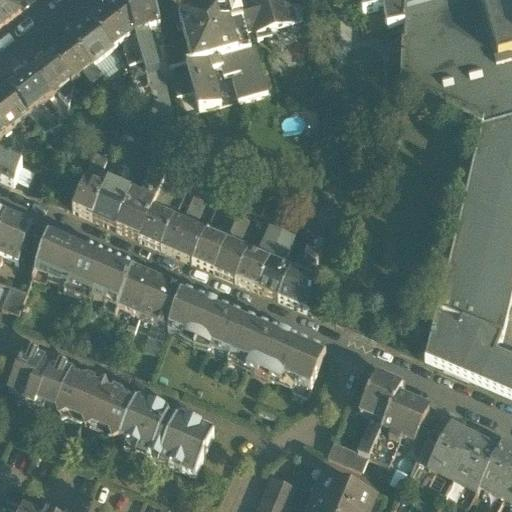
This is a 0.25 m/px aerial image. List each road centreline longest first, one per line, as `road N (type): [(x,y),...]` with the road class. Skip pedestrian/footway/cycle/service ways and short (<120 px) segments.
road 1 (residential): [(355,356),(0,201)]
road 2 (residential): [(226,511),(244,475),(327,423),(355,356)]
road 3 (residential): [(511,426),(355,356)]
